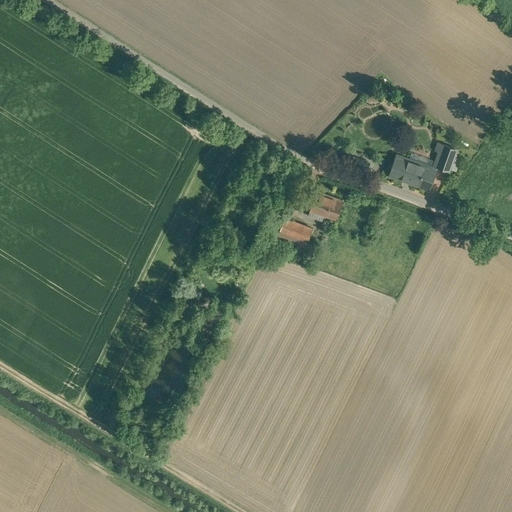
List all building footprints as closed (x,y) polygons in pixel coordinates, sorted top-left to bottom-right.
[(457,149),(444,145),(437,165),(449,170),(457,149)] [(436,169),(397,155),(390,175),(429,188),(436,169)] [(344,200),(317,191),(310,210),(336,220),(344,200)] [(297,195),(292,204),(298,206),(302,197),(297,195)] [(313,228),(285,217),(277,239),(305,250),(313,228)]
